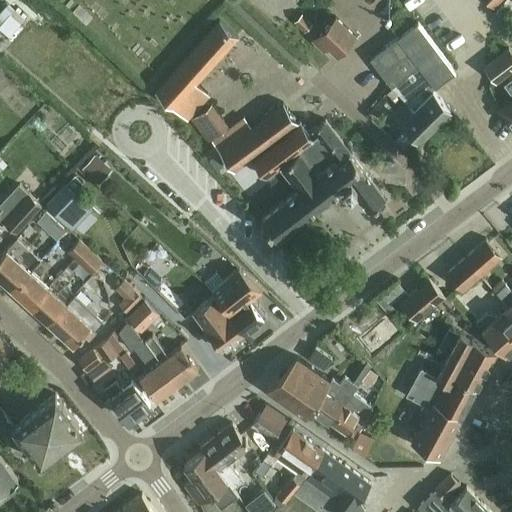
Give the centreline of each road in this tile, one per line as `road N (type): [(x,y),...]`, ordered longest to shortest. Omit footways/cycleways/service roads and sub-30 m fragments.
road 1 (tertiary): [(139,458),(456,216)]
road 2 (residential): [(456,216),(236,4)]
road 3 (residential): [(139,458),(0,311)]
